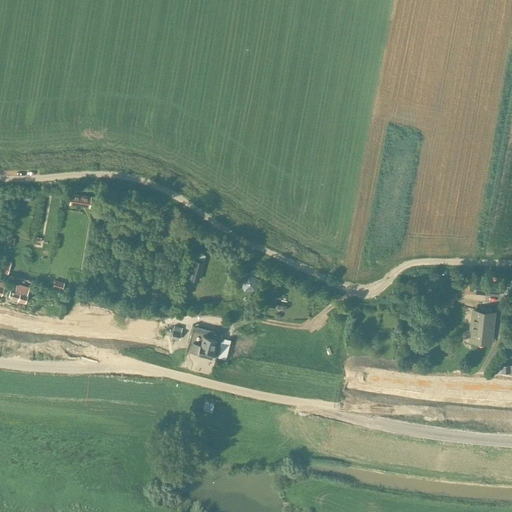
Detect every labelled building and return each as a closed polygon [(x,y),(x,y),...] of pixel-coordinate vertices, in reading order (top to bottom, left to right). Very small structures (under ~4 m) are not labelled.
[(88,208),(89,198),(69,195),(67,205),(88,208)] [(188,277),(201,281),(207,262),(194,258),(188,277)] [(12,262),(2,259),(0,267),(0,272),(8,275),(12,262)] [(241,280),(245,289),(255,288),(257,278),(248,273),(241,280)] [(53,287),(62,289),(64,283),(55,280),(53,287)] [(476,280),(475,293),(499,295),(500,282),(476,280)] [(9,298),(13,299),(13,302),(17,303),(18,301),(25,303),(30,287),(17,284),(15,290),(11,289),(9,298)] [(472,339),(483,341),(484,338),(489,339),(492,313),(491,313),(491,307),(481,306),(481,312),(478,312),(478,314),(474,314),(472,339)] [(174,325),(171,337),(179,339),(182,328),(174,325)] [(196,342),(193,352),(215,358),(218,349),(216,348),(219,338),(207,335),(204,345),(196,342)] [(501,365),(501,372),(509,372),(509,364),(501,365)] [(206,402),(204,408),(211,410),(213,404),(206,402)]
